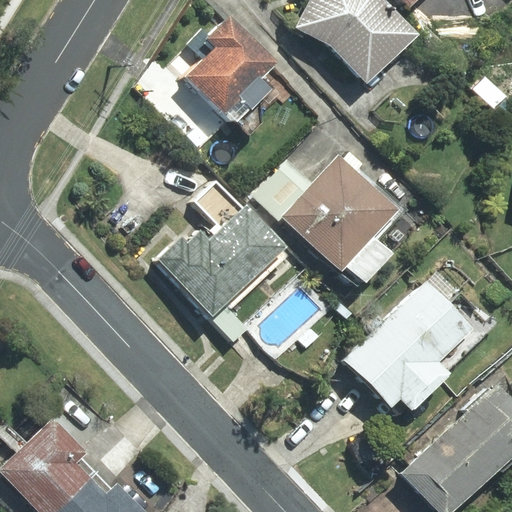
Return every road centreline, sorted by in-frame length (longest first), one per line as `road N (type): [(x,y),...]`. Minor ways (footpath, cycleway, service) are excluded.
road 1 (residential): [(0,220),(60,272),(285,511)]
road 2 (unclassified): [(95,0),(0,152)]
